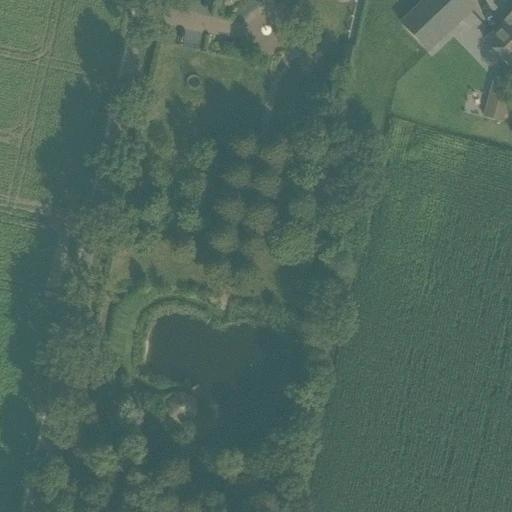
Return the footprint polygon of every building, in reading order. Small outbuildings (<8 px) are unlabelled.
[(460,0),(427,0),(402,25),(428,53),(472,11),(460,0)] [(511,17),(485,44),(511,72),(511,71),(511,17)] [(338,77),(346,79),(353,48),(344,47),(338,77)] [(490,97),(485,118),(503,122),(509,99),(511,88),(511,83),(493,79),(488,97),(490,97)] [(181,395),(169,403),(170,417),(183,424),(195,416),(194,402),(181,395)]
